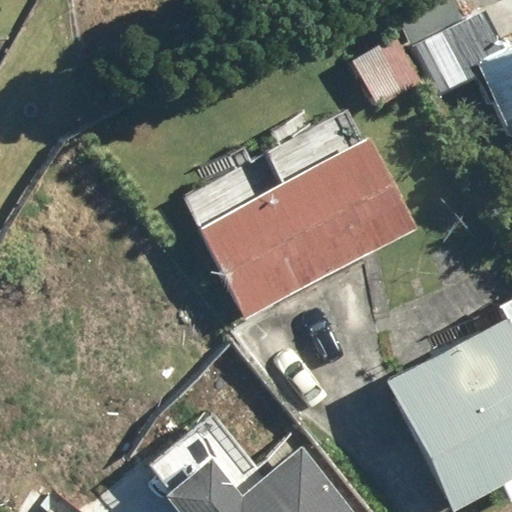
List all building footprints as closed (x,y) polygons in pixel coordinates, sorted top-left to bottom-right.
[(481,5),(397,47),(428,109),(463,91),(511,188),(511,43),(503,48),(481,5)] [(382,38),(334,65),(360,112),(408,86),(382,38)] [(349,134),(171,217),(220,320),(397,237),(349,134)] [(468,306),(475,320),(355,386),(423,511),(433,511),(477,488),(487,507),(511,493),(511,298),(505,286),(468,306)] [(329,511),(271,449),(208,508),(162,459),(120,499),(131,511),(329,511)]
